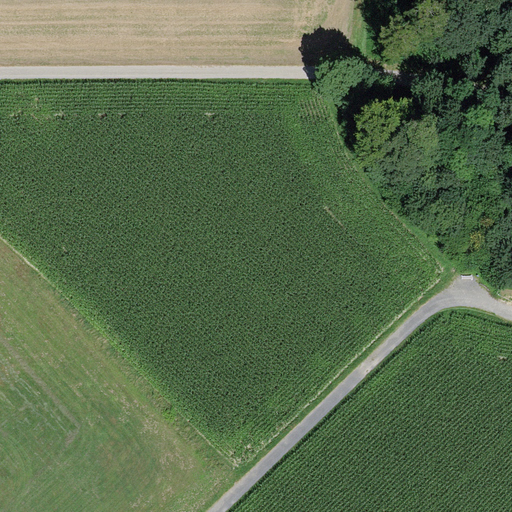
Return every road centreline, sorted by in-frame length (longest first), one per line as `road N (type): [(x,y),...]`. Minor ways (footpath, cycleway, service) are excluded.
road 1 (track): [(511,92),(427,70),(0,73)]
road 2 (track): [(511,311),(464,289),(437,297),(215,511)]
